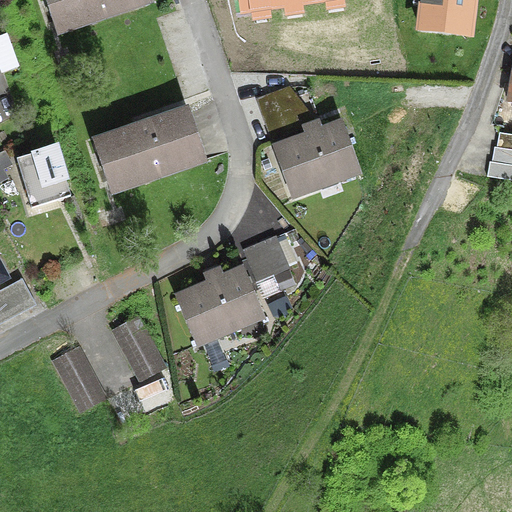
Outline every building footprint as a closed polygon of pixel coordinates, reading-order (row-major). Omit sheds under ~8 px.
[(147,0),(47,0),(59,35),(149,6),(147,0)] [(241,0),(243,10),(315,0),(241,0)] [(421,0),(419,29),(473,35),(476,0),(421,0)] [(204,166),(187,116),(97,146),(114,196),(204,166)] [(340,127),(276,150),(294,200),(358,176),(340,127)] [(68,197),(57,153),(20,163),(31,206),(68,197)] [(293,284),(275,240),(246,252),(264,296),(293,284)] [(242,273),(177,299),(198,348),(262,322),(242,273)]
